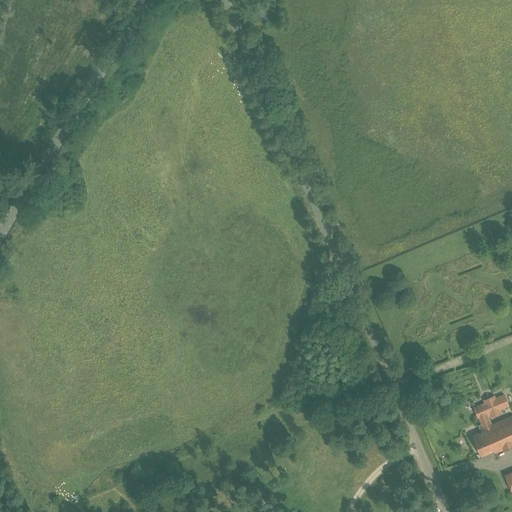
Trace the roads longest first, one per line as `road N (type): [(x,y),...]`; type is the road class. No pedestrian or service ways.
road 1 (unclassified): [(445,508),(225,0)]
road 2 (tertiary): [(0,236),(140,0)]
